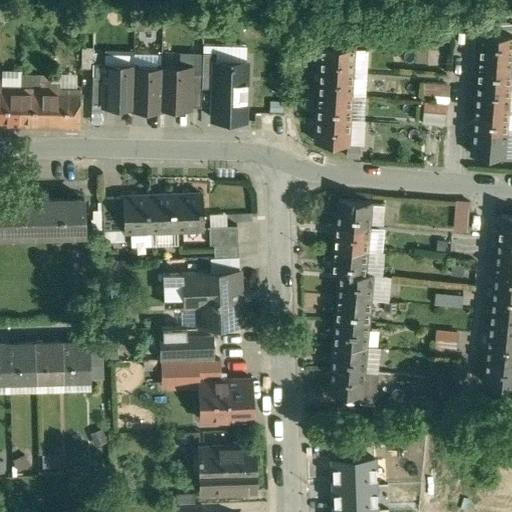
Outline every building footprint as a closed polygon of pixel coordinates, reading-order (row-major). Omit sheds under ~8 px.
[(511,52),(511,34),(482,33),(480,57),(511,60),(511,52)] [(355,48),(323,45),(321,69),(353,72),(355,48)] [(83,68),(94,68),(94,48),(84,47),(83,68)] [(203,74),(203,86),(215,86),(216,61),(216,52),(203,52),(203,74)] [(511,60),(480,57),(478,81),(510,84),(511,60)] [(247,61),(216,61),(215,86),(215,117),(246,117),(247,61)] [(135,64),(106,63),(106,76),(105,104),(105,105),(134,106),(135,66),(135,64)] [(192,66),(163,65),(163,67),(162,107),(190,108),(190,106),(191,74),(192,66)] [(163,67),(135,66),(134,106),(134,108),(161,109),(162,107),(163,67)] [(353,72),(321,69),(320,93),(351,96),(353,72)] [(203,74),(191,74),(190,106),(202,106),(203,86),(203,74)] [(106,76),(94,75),(93,103),(105,104),(106,76)] [(22,88),(2,87),(2,81),(0,81),(0,124),(20,126),(20,125),(22,88)] [(421,122),(444,125),(448,84),(422,81),(421,96),(424,97),(421,122)] [(510,84),(478,81),(476,105),(508,108),(510,84)] [(41,89),(22,88),(20,125),(50,126),(51,82),(41,82),(41,89)] [(61,83),(51,82),(50,126),(80,127),(80,89),(61,89),(61,83)] [(351,96),(320,93),(318,117),(350,119),(351,96)] [(508,108),(476,105),(474,129),(506,131),(508,108)] [(350,119),(318,117),(316,142),(348,144),(350,119)] [(506,131),(474,129),(472,154),(504,156),(506,131)] [(203,193),(176,194),(178,228),(205,227),(203,193)] [(176,194),(150,195),(152,229),(178,228),(176,194)] [(150,195),(124,196),(124,197),(125,229),(125,230),(152,229),(150,195)] [(124,197),(104,197),(105,229),(125,229),(124,197)] [(371,201),(340,198),(337,223),(369,226),(371,201)] [(84,200),(0,200),(0,234),(85,233),(84,200)] [(470,202),(455,200),(452,232),(467,233),(470,202)] [(511,214),(501,214),(499,239),(511,239),(511,214)] [(369,226),(337,223),(335,247),(367,250),(369,226)] [(238,225),(210,226),(211,244),(215,244),(239,243),(238,225)] [(511,239),(499,239),(496,262),(511,263),(511,239)] [(239,243),(215,244),(215,257),(239,256),(239,243)] [(367,250),(335,247),(333,270),(341,271),(365,273),(367,250)] [(511,263),(496,262),(494,286),(511,288),(511,263)] [(240,270),(184,272),(185,305),(199,304),(200,324),(242,323),(240,270)] [(365,273),(341,271),(339,295),(371,298),(373,273),(365,273)] [(184,272),(167,273),(168,305),(185,305),(184,272)] [(511,288),(494,286),(492,310),(511,312),(511,288)] [(371,298),(339,295),(337,319),(368,322),(371,298)] [(511,312),(492,310),(489,334),(511,336),(511,312)] [(368,322),(337,319),(335,343),(366,346),(368,322)] [(188,332),(188,325),(161,326),(162,359),(193,359),(213,358),(212,332),(188,332)] [(458,331),(448,330),(447,341),(457,342),(458,331)] [(511,336),(489,334),(487,358),(511,360),(511,336)] [(447,341),(437,340),(436,352),(456,354),(457,342),(447,341)] [(90,341),(64,342),(65,379),(91,378),(90,341)] [(65,379),(64,342),(36,343),(37,380),(65,379)] [(0,381),(11,381),(9,344),(0,343),(0,381)] [(36,343),(9,344),(11,381),(37,380),(36,343)] [(366,346),(335,343),(332,367),(364,370),(366,346)] [(213,358),(193,359),(194,375),(221,374),(221,358),(213,358)] [(511,360),(487,358),(484,383),(495,384),(511,385),(511,360)] [(194,375),(193,359),(162,359),(162,360),(175,360),(176,386),(200,385),(200,379),(221,378),(221,374),(194,375)] [(364,370),(332,367),(330,391),(362,394),(364,370)] [(221,378),(200,379),(200,385),(201,419),(254,417),(253,377),(221,378)] [(511,385),(495,384),(494,395),(511,396),(511,385)] [(454,388),(440,386),(439,397),(453,398),(454,388)] [(253,446),(200,448),(200,458),(195,458),(192,461),(192,472),(196,475),(201,475),(201,493),(256,491),(253,446)] [(25,453),(12,459),(17,472),(31,466),(25,453)] [(377,453),(332,455),(332,482),(378,481),(377,453)] [(59,454),(42,454),(43,468),(59,468),(59,454)] [(378,481),(332,482),(333,509),(378,508),(378,481)]
